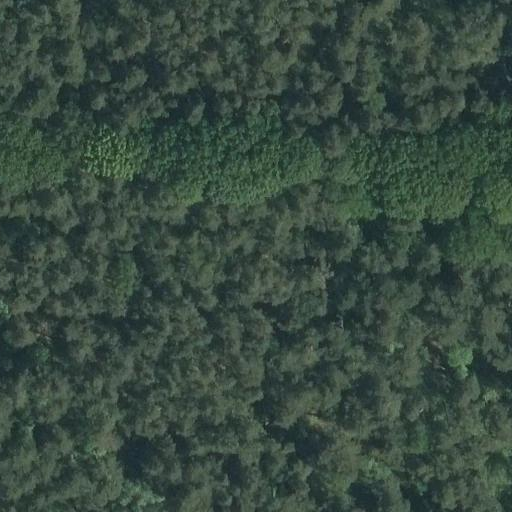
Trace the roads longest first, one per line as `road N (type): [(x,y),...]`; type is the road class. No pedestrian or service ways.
road 1 (track): [(433,136),(0,119)]
road 2 (track): [(492,0),(433,136)]
